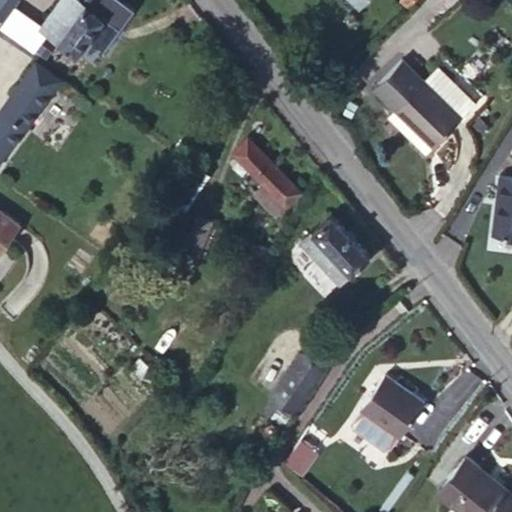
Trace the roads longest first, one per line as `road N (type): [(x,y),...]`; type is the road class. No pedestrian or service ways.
road 1 (tertiary): [(216,0),(511,375)]
road 2 (unclassified): [(0,354),(69,426),(119,511)]
